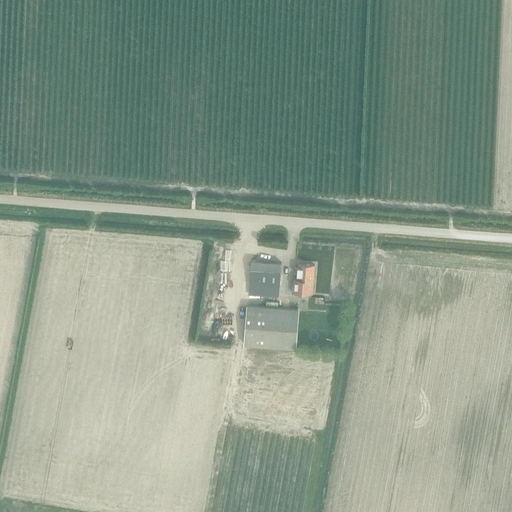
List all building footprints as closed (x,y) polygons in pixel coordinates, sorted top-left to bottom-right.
[(280,289),(286,289),(288,265),(252,262),(249,296),(279,299),(280,289)] [(293,292),(314,294),(317,265),(299,264),(297,279),(294,279),(293,292)] [(245,345),(295,348),(298,308),(248,305),(245,345)] [(239,405),(316,415),(320,382),(243,372),(239,405)] [(312,423),(313,417),(264,408),(263,414),(312,423)]
